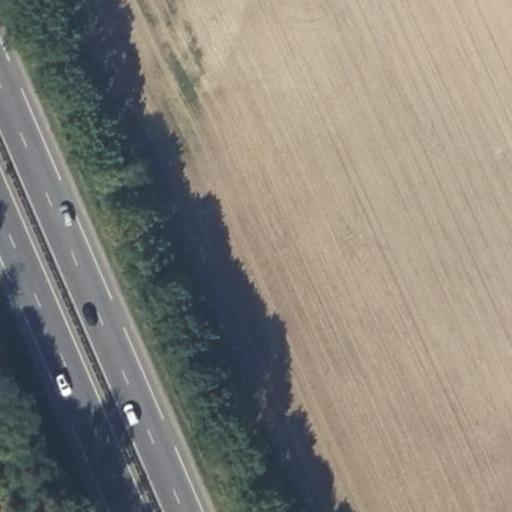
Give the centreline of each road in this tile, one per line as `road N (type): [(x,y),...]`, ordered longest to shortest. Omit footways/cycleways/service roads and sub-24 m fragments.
road 1 (trunk): [(187,511),(0,72)]
road 2 (trunk): [(0,206),(132,511)]
